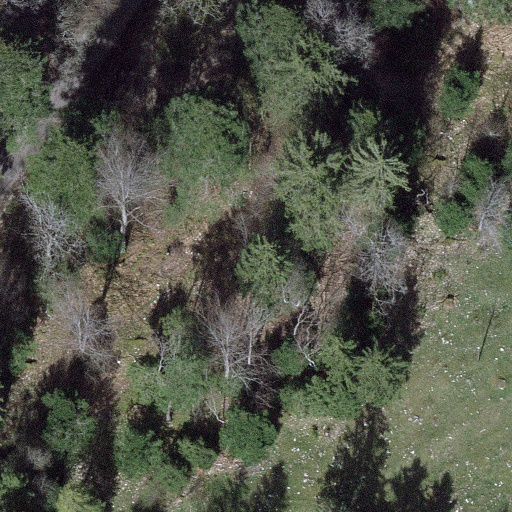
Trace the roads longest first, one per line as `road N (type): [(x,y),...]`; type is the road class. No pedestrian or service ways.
road 1 (track): [(53,137),(258,0)]
road 2 (residential): [(138,0),(53,137)]
